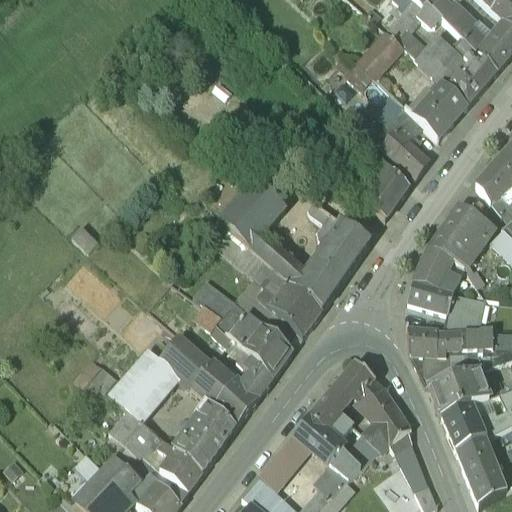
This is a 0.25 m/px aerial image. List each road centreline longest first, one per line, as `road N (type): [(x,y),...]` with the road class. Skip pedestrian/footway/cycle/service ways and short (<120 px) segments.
road 1 (residential): [(347,347),(393,257),(511,99)]
road 2 (tertiary): [(200,511),(317,363),(347,347)]
road 3 (tertiary): [(347,347),(367,346),(393,368),(459,511)]
